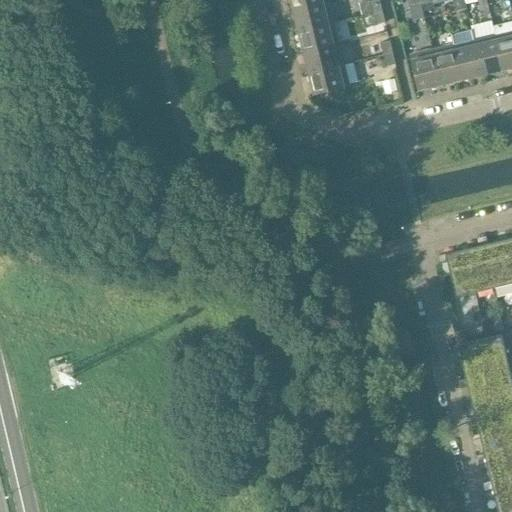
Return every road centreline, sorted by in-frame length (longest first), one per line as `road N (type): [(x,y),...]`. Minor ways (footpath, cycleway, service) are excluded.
road 1 (residential): [(478,511),(417,243),(511,217)]
road 2 (residential): [(511,102),(356,140),(335,138),(280,94),(256,0)]
